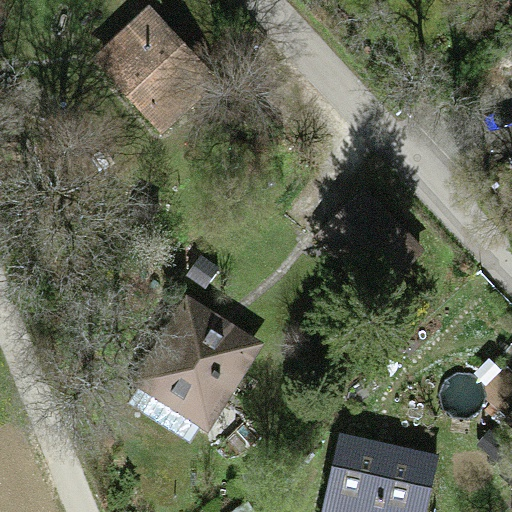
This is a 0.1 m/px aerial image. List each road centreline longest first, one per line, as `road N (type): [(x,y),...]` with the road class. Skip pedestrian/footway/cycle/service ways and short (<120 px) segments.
road 1 (residential): [(511,225),(291,0)]
road 2 (residential): [(75,511),(0,328)]
